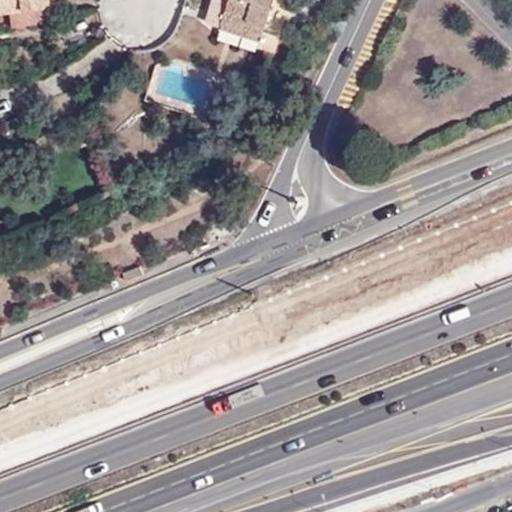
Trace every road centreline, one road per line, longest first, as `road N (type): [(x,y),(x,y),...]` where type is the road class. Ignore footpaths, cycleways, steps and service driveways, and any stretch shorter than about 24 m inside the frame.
road 1 (motorway): [(511,296),(0,493)]
road 2 (motorway): [(111,511),(511,357)]
road 3 (primary): [(286,248),(0,365)]
road 4 (motorway): [(229,511),(511,404)]
road 5 (primary): [(511,158),(345,224)]
road 6 (tertiary): [(301,150),(371,0)]
